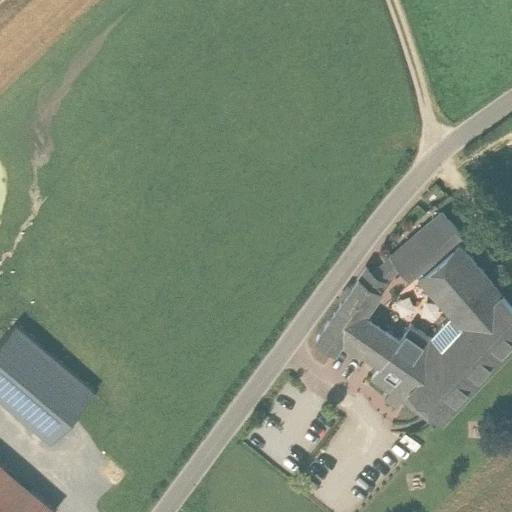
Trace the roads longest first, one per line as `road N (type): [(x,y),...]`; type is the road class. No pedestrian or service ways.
road 1 (unclassified): [(162,511),(397,199),(439,154),(511,100)]
road 2 (track): [(388,0),(439,154)]
road 3 (track): [(511,264),(439,154)]
